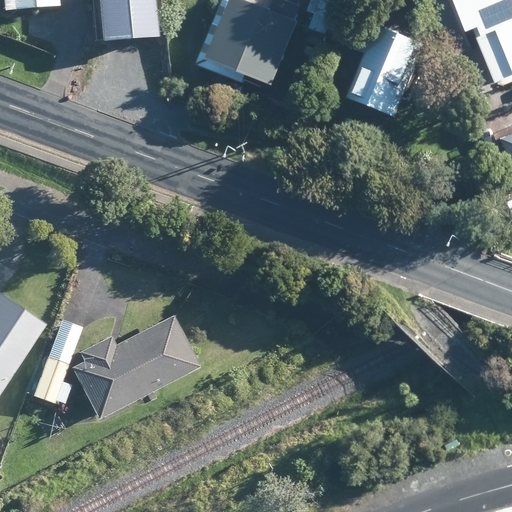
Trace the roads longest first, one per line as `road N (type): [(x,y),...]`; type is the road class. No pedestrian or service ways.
road 1 (secondary): [(511,292),(0,105)]
road 2 (track): [(334,228),(486,389)]
